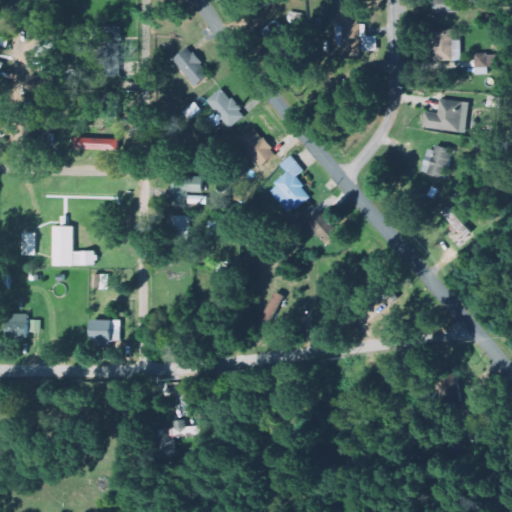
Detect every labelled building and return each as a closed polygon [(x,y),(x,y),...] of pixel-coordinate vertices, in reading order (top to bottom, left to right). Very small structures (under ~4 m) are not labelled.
[(432,0),(433,14),(458,13),(457,0),(432,0)] [(261,33),(285,63),(299,51),(276,21),(261,33)] [(121,76),(120,27),(98,27),(99,63),(104,63),(104,77),(121,76)] [(462,61),(462,40),(454,40),(454,29),(433,29),(434,61),(462,61)] [(0,35),(0,45),(8,47),(10,38),(0,35)] [(57,51),(54,42),(33,49),(37,59),(57,51)] [(195,87),(211,74),(189,47),(173,59),(195,87)] [(475,54),(476,74),(489,74),(488,67),(496,67),(496,54),(475,54)] [(27,93),(48,93),(49,77),(28,76),(27,93)] [(231,128),(246,116),(223,88),(208,100),(231,128)] [(119,117),(119,94),(103,95),(103,117),(119,117)] [(423,129),(466,133),(470,102),(441,99),(439,113),(425,112),(423,129)] [(261,167),(277,156),(256,128),(241,140),(261,167)] [(119,139),(76,139),(76,150),(119,151),(119,139)] [(430,145),(422,173),(445,180),(453,152),(430,145)] [(288,174),(269,189),(289,214),(312,196),(296,177),(305,171),(293,156),(281,165),(288,174)] [(172,206),(187,207),(188,192),(203,193),(203,177),(172,176),(172,206)] [(189,204),(207,204),(208,196),(189,196),(189,204)] [(307,222),(327,245),(340,234),(320,211),(307,222)] [(191,216),(173,215),(172,250),(190,251),(191,216)] [(74,226),(54,227),(54,266),(96,266),(96,251),(75,252),(74,226)] [(94,289),(109,289),(110,274),(94,274),(94,289)] [(268,331),(283,296),(274,292),(260,327),(268,331)] [(28,313),(6,314),(6,338),(28,338),(28,313)] [(41,332),(42,320),(31,319),(31,332),(41,332)] [(91,344),(110,344),(110,341),(121,341),(122,320),(92,319),(91,344)] [(200,426),(185,426),(185,420),(173,421),(174,428),(159,429),(160,457),(174,457),(174,437),(200,437),(200,426)]
